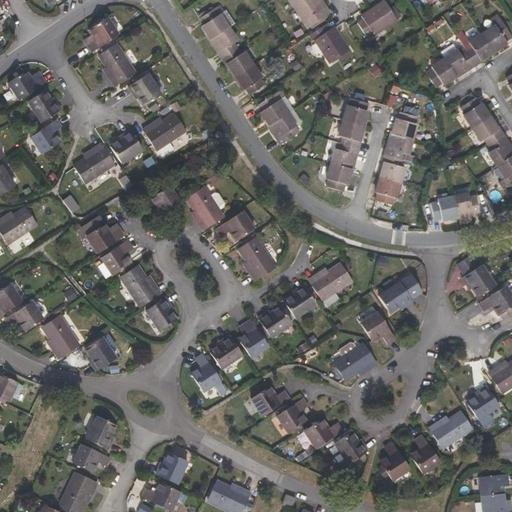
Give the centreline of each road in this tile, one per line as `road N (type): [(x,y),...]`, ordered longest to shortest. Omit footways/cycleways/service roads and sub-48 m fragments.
road 1 (residential): [(350,226),(282,182),(157,0)]
road 2 (residential): [(169,418),(278,478),(364,511)]
road 3 (residential): [(201,313),(217,312),(230,282),(215,257),(181,234),(164,259)]
road 4 (residential): [(356,400),(361,418),(377,427),(404,413),(418,394),(413,350)]
road 5 (residential): [(0,349),(33,368),(118,391)]
road 6 (residential): [(102,0),(0,70)]
